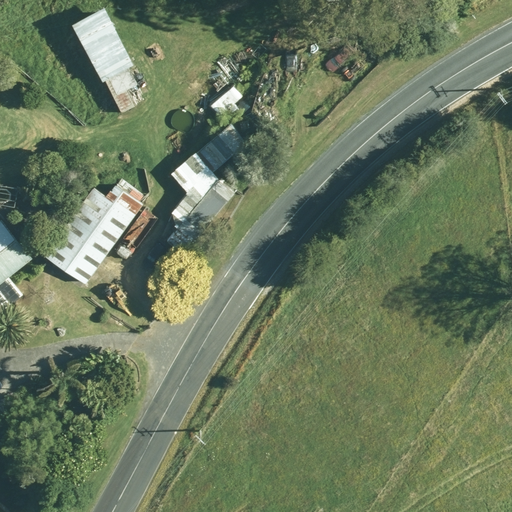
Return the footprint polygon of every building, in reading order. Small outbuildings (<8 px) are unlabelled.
[(121,88),(131,83),(94,7),(63,22),(91,79),(101,74),(118,110),(129,104),(121,88)] [(349,89),(382,60),(369,44),(336,73),(349,89)] [(214,124),(226,111),(201,87),(189,100),(214,124)] [(207,172),(240,142),(224,123),(164,173),(180,193),(164,212),(176,221),(160,239),(183,256),(233,192),(207,172)] [(80,283),(137,201),(108,181),(98,195),(84,186),(37,253),(80,283)] [(0,225),(0,301),(15,291),(3,274),(24,259),(0,225)]
